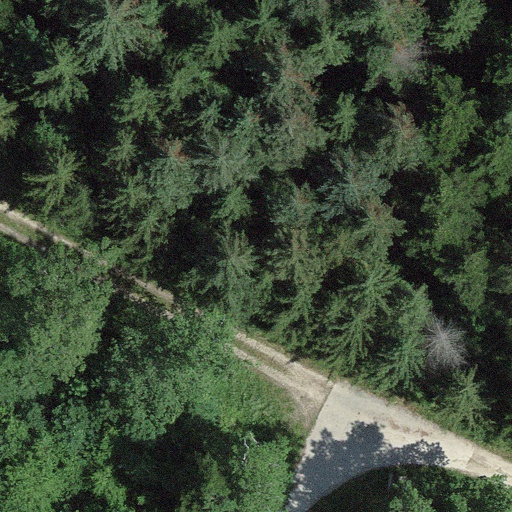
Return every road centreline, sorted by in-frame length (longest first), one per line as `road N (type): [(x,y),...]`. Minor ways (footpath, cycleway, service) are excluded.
road 1 (track): [(353,395),(0,214)]
road 2 (track): [(511,475),(353,395)]
road 3 (track): [(353,395),(292,511)]
